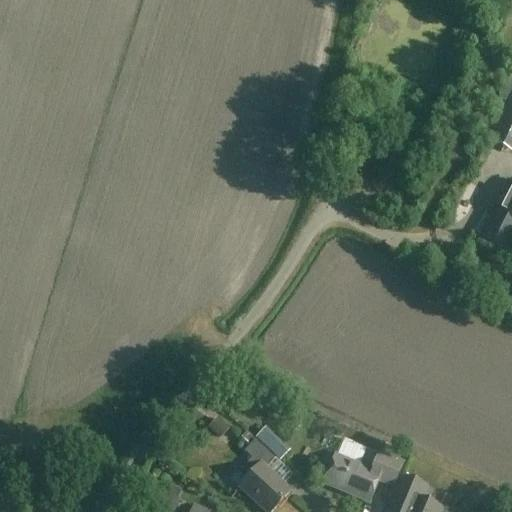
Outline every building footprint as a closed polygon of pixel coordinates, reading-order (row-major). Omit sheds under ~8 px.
[(511,154),(511,153),(511,98),(498,125),(489,143),(511,154)] [(499,201),(482,233),(506,246),(511,233),(511,181),(504,197),(509,199),(507,204),(499,201)] [(255,439),(258,443),(274,457),(279,463),(289,453),(283,447),(268,433),(264,429),(255,439)] [(275,459),(255,441),(244,453),(251,460),(239,473),(246,480),(239,487),(265,511),(272,511),(290,493),(265,470),(275,459)] [(324,484),(368,503),(377,482),(392,488),(403,462),(379,452),(373,467),(364,464),(362,468),(335,457),(324,484)] [(401,478),(390,504),(408,511),(438,511),(440,510),(420,501),(426,488),(401,478)]
